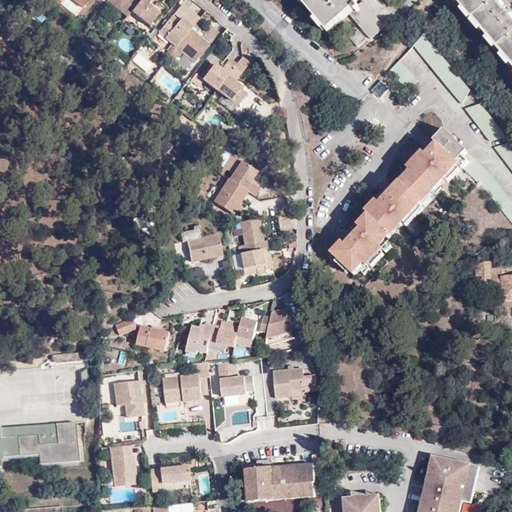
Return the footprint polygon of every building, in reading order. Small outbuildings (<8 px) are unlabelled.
[(108,0),(127,15),(131,10),(138,0),(108,0)] [(150,0),(138,0),(131,10),(148,25),(160,10),(149,2),(150,0)] [(203,12),(187,0),(184,0),(163,29),(199,55),(211,38),(194,23),(203,12)] [(301,0),(328,31),(349,13),(359,4),(355,0),(301,0)] [(364,0),(359,4),(349,13),(370,38),(385,24),(364,0)] [(457,0),(511,65),(511,19),(504,10),(495,0),(457,0)] [(365,39),(357,30),(348,37),(357,47),(365,39)] [(448,86),(449,87),(458,77),(459,75),(427,36),(416,46),(425,53),(424,55),(430,59),(429,61),(434,65),(434,67),(439,71),(439,73),(445,77),(443,80),(450,84),(448,86)] [(232,68),(238,62),(244,67),(252,57),(244,52),(240,58),(234,53),(226,64),(232,68)] [(117,60),(107,66),(112,74),(122,67),(117,60)] [(403,61),(393,71),(407,89),(420,82),(403,61)] [(239,74),(244,67),(238,62),(232,68),(239,74)] [(239,74),(232,68),(229,72),(216,63),(208,74),(245,98),(253,87),(248,83),(249,81),(239,74)] [(458,77),(449,87),(453,90),(452,93),(458,96),(457,99),(463,103),(470,92),(458,77)] [(506,137),(481,105),(468,109),(470,117),(473,116),(474,123),(477,123),(479,130),(482,129),(484,136),(487,136),(488,143),(506,137)] [(388,242),(459,167),(470,155),(444,131),(433,142),(439,148),(430,157),(428,154),(423,159),(420,156),(408,169),(411,172),(401,183),(403,186),(392,198),(391,198),(390,200),(387,197),(380,205),(376,209),(373,205),(366,213),(369,216),(359,226),(362,230),(355,238),(357,241),(349,249),(343,243),(332,254),(355,276),(360,271),(366,265),(369,268),(385,251),(382,248),(388,242)] [(166,153),(172,145),(164,137),(157,145),(166,153)] [(439,148),(433,142),(429,147),(420,156),(423,159),(428,154),(430,157),(439,148)] [(511,145),(510,143),(497,147),(499,155),(502,155),(504,162),(507,161),(508,168),(511,167),(511,168),(511,145)] [(158,146),(153,151),(159,159),(164,154),(158,146)] [(511,202),(494,179),(470,155),(459,167),(478,185),(480,182),(511,224),(511,202)] [(245,156),(233,173),(253,187),(262,193),(266,185),(257,178),(263,168),(245,156)] [(233,217),(235,214),(243,202),(253,187),(233,173),(213,203),(233,217)] [(403,186),(401,183),(395,189),(387,197),(390,200),(391,198),(392,198),(403,186)] [(243,202),(235,214),(239,217),(247,205),(243,202)] [(273,230),(272,217),(260,219),(261,232),(273,230)] [(260,219),(231,224),(233,237),(241,236),(243,246),(237,247),(237,255),(267,250),(266,241),(263,241),(261,232),(260,219)] [(351,235),(343,243),(349,249),(357,241),(355,238),(362,230),(359,226),(351,235)] [(215,234),(185,240),(189,263),(218,257),(215,234)] [(393,248),(388,242),(382,248),(385,251),(387,254),(393,248)] [(268,256),(267,250),(237,255),(240,270),(242,270),(243,277),(264,274),(264,270),(271,269),(270,256),(268,256)] [(231,255),(234,271),(240,269),(237,254),(231,255)] [(482,263),(476,268),(476,286),(503,285),(503,300),(511,300),(511,276),(503,276),(503,269),(492,269),(492,263),(482,263)] [(371,270),(369,268),(366,265),(360,271),(365,277),(371,270)] [(287,306),(271,309),(270,316),(263,314),(260,331),(267,332),(265,344),(295,338),(287,306)] [(133,317),(115,324),(119,335),(138,329),(133,317)] [(220,325),(213,323),(209,342),(216,342),(216,344),(225,346),(235,347),(235,345),(236,345),(238,337),(253,339),(258,321),(242,317),(241,323),(240,323),(222,320),(220,325)] [(209,342),(213,323),(204,323),(203,325),(199,324),(198,326),(191,326),(186,353),(196,355),(197,352),(206,354),(207,348),(209,342)] [(149,342),(147,350),(166,354),(169,332),(140,327),(137,341),(149,342)] [(236,345),(252,348),(253,339),(238,337),(236,345)] [(136,348),(147,350),(149,342),(137,341),(136,348)] [(209,342),(207,348),(224,351),(225,346),(216,344),(216,342),(209,342)] [(244,357),(246,350),(236,348),(234,355),(244,357)] [(53,362),(81,361),(80,353),(52,355),(53,362)] [(222,399),(247,397),(246,391),(255,391),(253,376),(238,378),(237,360),(219,362),(222,399)] [(163,378),(165,403),(183,401),(184,403),(202,402),(200,378),(210,377),(209,363),(197,365),(198,375),(163,378)] [(304,368),(273,370),(276,399),(293,399),(292,391),(306,391),(304,368)] [(147,372),(139,373),(140,382),(141,382),(142,386),(148,385),(147,372)] [(140,382),(113,384),(116,406),(125,406),(126,419),(145,417),(142,386),(141,382),(140,382)] [(240,397),(226,399),(226,406),(240,404),(240,397)] [(249,405),(227,407),(228,427),(250,425),(249,405)] [(0,469),(0,467),(0,458),(36,455),(36,466),(77,463),(73,423),(52,424),(53,433),(0,437),(0,469)] [(0,437),(53,433),(52,424),(0,428),(0,437)] [(133,458),(109,460),(112,491),(136,489),(133,458)] [(460,511),(463,503),(472,505),(480,468),(436,458),(434,467),(431,466),(420,511),(381,511),(381,500),(353,492),(353,498),(344,498),(345,511),(460,511)] [(186,469),(147,472),(149,498),(161,496),(160,488),(188,485),(186,469)] [(314,470),(246,471),(248,503),(315,500),(314,470)]
